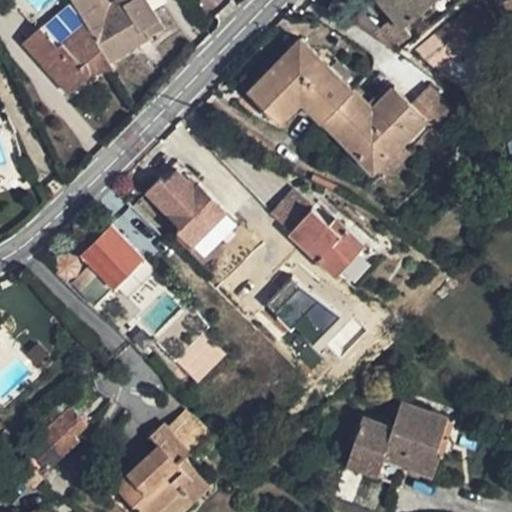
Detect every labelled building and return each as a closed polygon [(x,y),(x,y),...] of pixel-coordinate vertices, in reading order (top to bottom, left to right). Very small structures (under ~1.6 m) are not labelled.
[(73,0),(72,0),(41,27),(56,46),(85,21),(73,0)] [(106,56),(109,61),(163,29),(145,0),(111,0),(109,1),(108,0),(73,0),(85,21),(106,56)] [(380,0),(394,16),(371,36),(393,51),(411,36),(404,27),(435,0),(380,0)] [(482,0),(479,0),(469,8),(485,32),(497,22),(482,0)] [(511,0),(506,0),(498,4),(511,32),(511,0)] [(485,32),(469,8),(434,36),(448,57),(452,55),(453,57),(485,32)] [(24,42),(67,93),(85,79),(89,75),(90,71),(89,66),(106,56),(85,21),(56,46),(41,27),(24,42)] [(301,38),(249,91),(281,123),(302,101),(374,171),(426,118),(393,86),(373,107),(301,38)] [(114,70),(109,61),(106,56),(89,66),(90,71),(89,75),(114,70)] [(452,106),(431,86),(416,100),(438,121),(452,106)] [(511,95),(497,102),(502,114),(511,112),(511,95)] [(416,100),(411,104),(426,118),(430,113),(416,100)] [(228,210),(182,163),(166,180),(162,176),(147,191),(181,226),(178,229),(194,245),(228,210)] [(292,188),(288,193),(302,206),(307,201),(292,188)] [(291,230),(290,232),(337,274),(365,241),(344,223),(339,229),(312,206),(308,211),(288,193),(271,212),(291,230)] [(344,223),(318,200),(312,206),(339,229),(344,223)] [(79,292),(95,307),(143,257),(112,225),(83,254),(100,271),(79,292)] [(337,274),(344,280),(372,247),(365,241),(337,274)] [(293,277),(266,305),(310,348),(338,320),(293,277)] [(402,398),(400,404),(430,414),(431,410),(432,408),(402,398)] [(400,404),(393,426),(363,417),(352,451),(384,462),(386,457),(406,463),(435,473),(441,454),(437,452),(449,416),(431,410),(430,414),(400,404)] [(43,434),(30,450),(34,455),(49,471),(63,456),(80,441),(76,436),(88,425),(72,407),(43,434)] [(186,409),(168,426),(191,451),(212,431),(186,409)] [(444,455),(456,419),(449,416),(437,452),(441,454),(444,455)] [(191,451),(165,423),(150,437),(158,445),(117,484),(142,511),(180,511),(210,483),(185,457),(191,451)] [(384,462),(352,451),(347,464),(400,481),(406,463),(386,457),(384,462)] [(49,471),(34,455),(16,474),(32,488),(49,471)]
